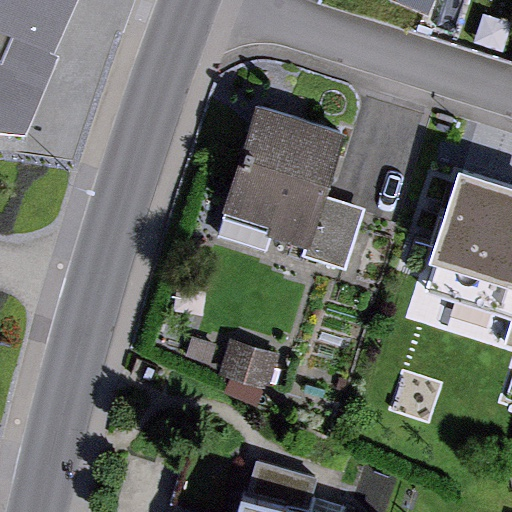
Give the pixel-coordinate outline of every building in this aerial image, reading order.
[(48,0),(0,0),(0,23),(33,37),(48,0)] [(369,0),(367,6),(422,24),(429,0),(369,0)] [(325,144),(237,119),(204,230),(342,269),(357,218),(307,203),(325,144)] [(511,225),(511,195),(436,174),(413,252),(441,260),(424,317),(475,332),(481,313),(511,321),(511,231),(510,231),(511,225)] [(278,511),(237,501),(233,511),(278,511)]
